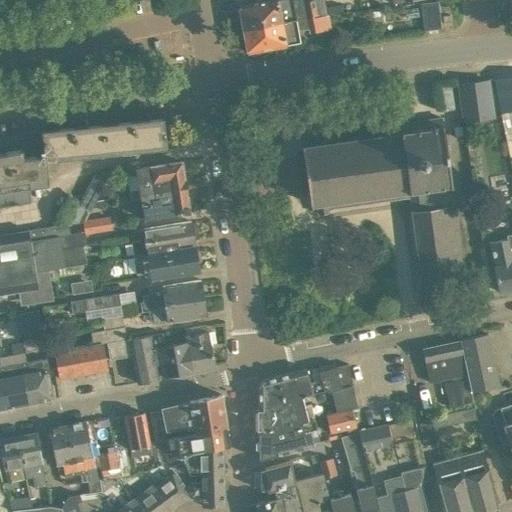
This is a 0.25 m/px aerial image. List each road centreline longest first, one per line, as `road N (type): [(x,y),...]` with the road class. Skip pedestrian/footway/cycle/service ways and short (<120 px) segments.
road 1 (residential): [(245,371),(246,328),(210,83)]
road 2 (residential): [(481,50),(210,83)]
road 3 (residential): [(245,371),(511,312)]
road 4 (residential): [(245,371),(141,399),(0,421)]
road 5 (residential): [(210,83),(0,106)]
